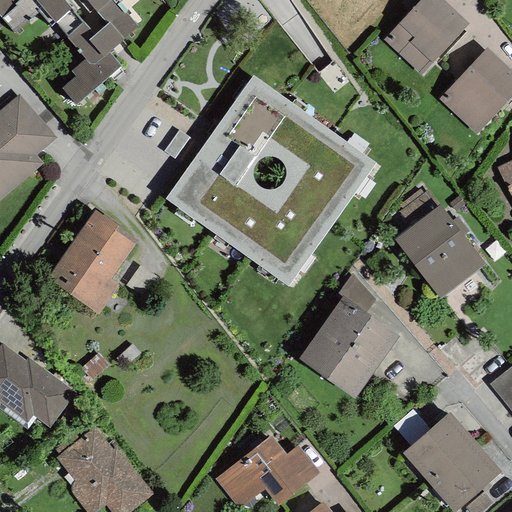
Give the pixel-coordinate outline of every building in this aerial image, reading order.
[(0,0),(0,16),(2,18),(15,6),(14,5),(17,2),(15,0),(0,0)] [(18,0),(17,2),(14,5),(15,6),(2,18),(13,33),(37,12),(51,27),(56,22),(71,9),(63,0),(18,0)] [(85,0),(106,25),(109,22),(123,40),(137,27),(115,2),(117,0),(85,0)] [(444,0),(420,0),(383,40),(421,76),(469,23),(444,0)] [(67,36),(66,37),(85,59),(70,72),(75,77),(60,89),(75,105),(121,66),(109,52),(123,40),(109,22),(106,25),(94,35),(83,22),(83,23),(71,9),(56,22),(67,36)] [(511,71),(486,48),(438,100),(477,135),(511,96),(511,71)] [(285,286),(374,163),(253,76),(165,199),(285,286)] [(0,200),(42,164),(35,156),(56,138),(18,94),(0,110),(0,200)] [(511,159),(496,167),(511,199),(511,159)] [(420,189),(399,205),(402,209),(397,212),(409,228),(439,205),(428,190),(423,194),(420,189)] [(458,196),(449,203),(455,211),(464,204),(458,196)] [(409,228),(393,239),(438,299),(484,265),(452,221),(439,205),(409,228)] [(134,245),(114,230),(117,226),(95,210),(46,278),(97,315),(118,285),(109,279),(134,245)] [(456,217),(452,221),(463,235),(468,231),(456,217)] [(139,266),(125,286),(143,298),(157,278),(139,266)] [(338,293),(343,296),(366,313),(375,301),(351,274),(338,293)] [(343,296),(298,359),(355,399),(399,336),(366,313),(343,296)] [(0,409),(27,430),(35,418),(49,428),(74,394),(31,361),(27,358),(25,361),(1,344),(0,345),(0,409)] [(511,365),(488,384),(511,413),(511,365)] [(393,426),(410,446),(429,430),(412,410),(393,426)] [(410,446),(402,453),(452,511),(454,511),(501,472),(450,412),(429,430),(410,446)] [(77,432),(55,449),(58,455),(55,458),(73,480),(71,483),(70,488),(72,493),(86,511),(95,511),(104,505),(109,511),(131,511),(153,494),(116,447),(112,450),(95,427),(81,438),(77,432)] [(238,510),(265,490),(278,506),(319,473),(297,446),(285,455),(270,436),(214,479),(238,510)] [(484,493),(465,508),(468,511),(481,511),(492,504),(484,493)] [(350,511),(349,511),(329,511),(322,502),(309,511),(350,511)]
